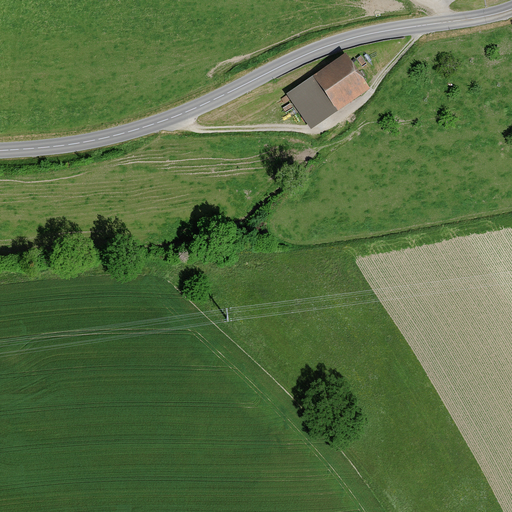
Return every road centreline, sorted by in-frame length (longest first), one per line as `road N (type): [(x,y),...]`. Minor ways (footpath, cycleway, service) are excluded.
road 1 (secondary): [(0,150),(123,133),(319,48),(511,8)]
road 2 (track): [(393,511),(359,461),(170,276),(146,269),(0,279)]
road 3 (track): [(180,113),(198,128),(323,129),(366,100),(430,24)]
